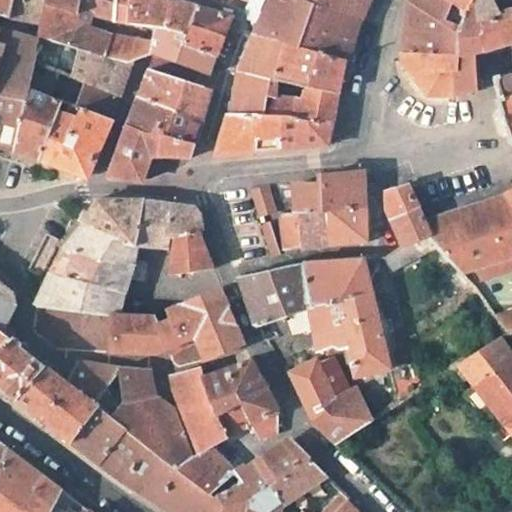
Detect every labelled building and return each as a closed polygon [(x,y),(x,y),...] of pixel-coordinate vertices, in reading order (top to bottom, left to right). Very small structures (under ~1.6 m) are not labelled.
[(0,0),(0,12),(9,15),(12,0),(0,0)] [(12,0),(9,15),(42,20),(45,4),(46,0),(12,0)] [(46,0),(45,4),(79,14),(80,8),(81,0),(46,0)] [(117,0),(81,0),(80,8),(94,12),(116,19),(116,16),(117,0)] [(128,19),(129,0),(117,0),(116,16),(128,19)] [(196,7),(170,0),(129,0),(128,19),(157,24),(167,26),(188,32),(191,23),(196,7)] [(356,17),(313,3),(304,0),(270,0),(255,33),(286,42),(344,59),(356,17)] [(362,0),(304,0),(313,3),(356,17),(362,0)] [(410,0),(405,52),(458,54),(458,31),(474,0),(410,0)] [(474,0),(458,31),(458,54),(457,71),(454,71),(453,94),(478,89),(476,53),(482,51),(476,0),(474,0)] [(511,0),(476,0),(482,51),(511,41),(511,0)] [(106,55),(113,35),(89,26),(76,22),(79,14),(45,4),(42,20),(39,31),(38,35),(40,36),(82,48),(106,55)] [(232,16),(196,7),(191,23),(225,34),(232,16)] [(89,26),(94,12),(80,8),(79,14),(76,22),(89,26)] [(225,34),(191,23),(188,32),(184,43),(216,56),(225,34)] [(151,52),(209,74),(216,56),(184,43),(188,32),(167,26),(157,24),(153,43),(151,52)] [(29,36),(0,27),(0,70),(33,79),(39,52),(36,52),(40,36),(38,35),(37,39),(29,36)] [(31,29),(29,36),(37,39),(38,35),(39,31),(31,29)] [(279,80),(286,42),(255,33),(239,70),(233,113),(267,115),(268,95),(277,95),(279,80)] [(153,43),(113,35),(106,55),(127,61),(133,59),(151,52),(153,43)] [(286,42),(279,80),(306,86),(304,97),(301,96),(298,116),(304,120),(331,121),(344,59),(286,42)] [(82,48),(76,77),(85,81),(120,95),(133,59),(127,61),(106,55),(82,48)] [(403,64),(428,96),(453,94),(454,71),(457,71),(458,54),(405,52),(403,64)] [(212,88),(150,68),(139,95),(175,108),(167,132),(195,141),(212,88)] [(0,145),(14,149),(26,100),(28,101),(31,89),(33,79),(0,70),(0,145)] [(511,73),(494,79),(500,97),(495,99),(510,143),(511,142),(511,73)] [(85,81),(77,105),(81,106),(112,117),(120,95),(85,81)] [(26,100),(14,149),(40,158),(60,109),(63,100),(31,89),(28,101),(26,100)] [(128,124),(161,136),(161,155),(191,155),(195,141),(167,132),(175,108),(139,95),(128,124)] [(301,96),(277,95),(268,95),(267,115),(298,116),(301,96)] [(77,115),(60,109),(40,158),(88,176),(112,117),(81,106),(77,115)] [(267,115),(233,113),(228,113),(217,151),(217,154),(220,154),(327,142),(331,121),(304,120),(298,116),(267,115)] [(142,180),(152,154),(161,155),(161,136),(128,124),(111,176),(142,180)] [(293,184),(294,213),(300,212),(328,210),(365,207),(363,170),(319,175),(319,181),(293,184)] [(409,185),(386,192),(387,208),(392,220),(419,208),(409,185)] [(511,257),(511,200),(508,195),(424,220),(431,234),(426,236),(437,247),(464,273),(477,269),(511,257)] [(143,200),(96,200),(85,222),(136,246),(136,243),(168,247),(168,236),(172,203),(143,200)] [(172,203),(168,236),(174,237),(199,231),(194,216),(194,206),(172,203)] [(330,243),(367,239),(365,207),(328,210),(330,243)] [(404,246),(426,236),(431,234),(424,220),(419,208),(392,220),(404,246)] [(300,212),(302,245),(330,243),(328,210),(300,212)] [(67,247),(131,271),(133,261),(136,246),(85,222),(67,247)] [(174,237),(171,274),(213,266),(199,231),(174,237)] [(392,271),(437,247),(426,236),(404,246),(385,258),(392,271)] [(131,271),(67,247),(53,273),(125,292),(128,280),(141,284),(146,265),(133,261),(131,271)] [(511,257),(477,269),(481,282),(511,271),(511,257)] [(312,306),(319,352),(329,355),(340,351),(340,349),(349,349),(356,376),(390,367),(364,259),(302,262),(312,306)] [(258,327),(312,306),(302,262),(267,270),(240,277),(254,323),(258,327)] [(125,292),(53,273),(37,303),(114,314),(120,315),(125,292)] [(0,282),(0,327),(2,329),(15,302),(12,292),(0,282)] [(242,345),(220,288),(166,308),(170,317),(177,336),(191,330),(194,336),(201,355),(207,358),(242,345)] [(511,310),(498,314),(508,331),(511,328),(511,310)] [(166,347),(157,322),(154,314),(120,315),(114,314),(112,351),(154,351),(166,347)] [(177,336),(170,317),(157,322),(166,347),(194,336),(191,330),(177,336)] [(0,349),(11,336),(2,329),(0,327),(0,349)] [(0,349),(0,384),(18,398),(46,365),(11,336),(0,349)] [(511,350),(501,336),(457,363),(511,431),(511,350)] [(51,369),(70,383),(80,361),(59,358),(51,369)] [(372,421),(356,389),(353,391),(336,359),(317,363),(316,361),(291,373),(315,422),(337,443),(372,421)] [(251,360),(204,376),(218,413),(242,401),(251,423),(249,424),(258,437),(279,431),(280,411),(251,360)] [(18,398),(72,439),(97,405),(112,417),(123,401),(119,365),(80,361),(70,383),(51,369),(46,365),(18,398)] [(154,393),(149,369),(119,365),(123,401),(154,393)] [(179,401),(200,452),(210,447),(228,437),(218,413),(204,376),(201,366),(171,374),(179,401)] [(124,479),(161,431),(158,412),(154,393),(123,401),(112,417),(126,427),(100,461),(124,479)] [(242,401),(218,413),(228,437),(249,424),(251,423),(242,401)] [(97,405),(72,439),(100,461),(126,427),(112,417),(97,405)] [(124,479),(175,511),(215,511),(214,508),(214,497),(210,494),(175,466),(193,456),(174,410),(158,412),(161,431),(124,479)] [(290,439),(262,457),(276,477),(308,456),(290,439)] [(0,480),(9,452),(0,444),(0,480)] [(175,466),(210,494),(235,472),(210,447),(200,452),(193,456),(175,466)] [(25,511),(43,477),(9,452),(0,480),(0,492),(24,511),(25,511)] [(276,511),(327,474),(308,456),(276,477),(247,495),(250,500),(242,506),(235,511),(276,511)] [(235,511),(242,506),(250,500),(247,495),(276,477),(262,457),(236,474),(235,472),(210,494),(214,497),(214,508),(215,511),(235,511)] [(0,511),(52,511),(54,509),(62,511),(68,511),(76,503),(43,477),(25,511),(24,511),(0,492),(0,511)] [(343,490),(321,511),(337,511),(348,500),(351,497),(343,490)] [(360,511),(348,500),(337,511),(360,511)]
